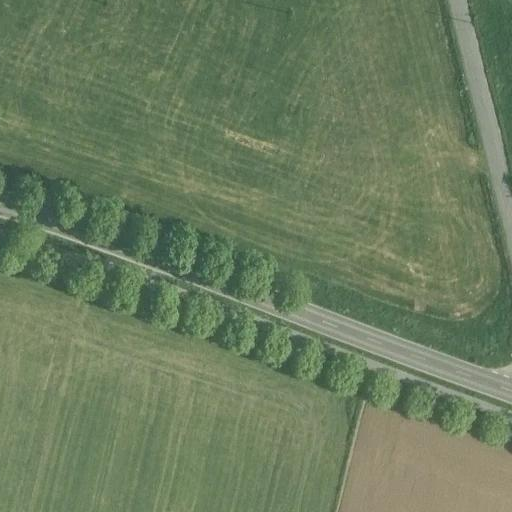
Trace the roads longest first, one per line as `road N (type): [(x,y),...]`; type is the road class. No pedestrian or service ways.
road 1 (tertiary): [(0,198),(511,388)]
road 2 (unclassified): [(461,0),(511,203)]
